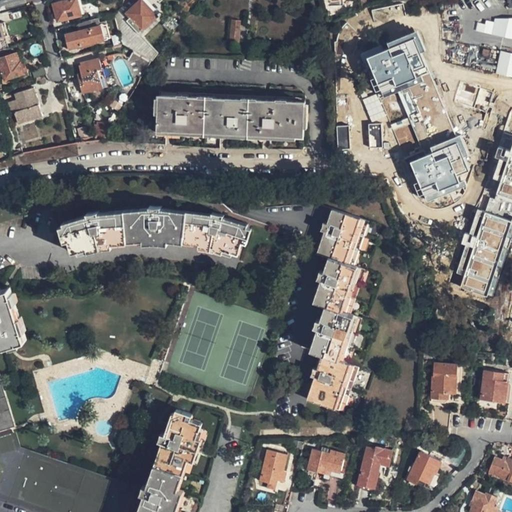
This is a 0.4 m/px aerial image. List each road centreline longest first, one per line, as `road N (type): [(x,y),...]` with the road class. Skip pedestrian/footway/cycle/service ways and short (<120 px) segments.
road 1 (residential): [(0,187),(115,166),(233,170),(390,160),(411,205),(444,214),(474,195),(511,97)]
road 2 (unknown): [(0,248),(67,262),(171,251),(231,266)]
